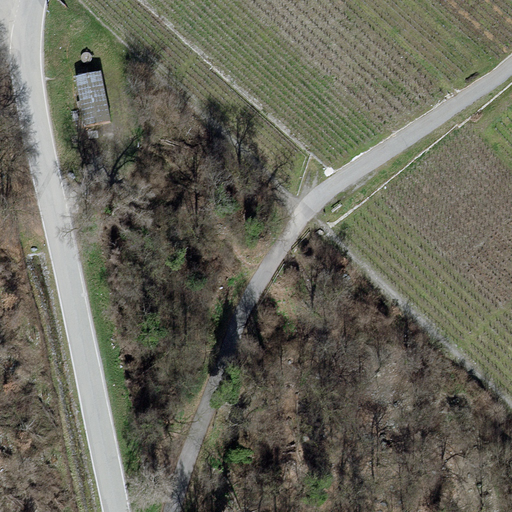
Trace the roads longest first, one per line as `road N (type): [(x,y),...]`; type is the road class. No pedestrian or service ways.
road 1 (unclassified): [(172,511),(241,316),(300,217),(323,193),(511,64)]
road 2 (unclassified): [(116,511),(28,95),(29,7)]
